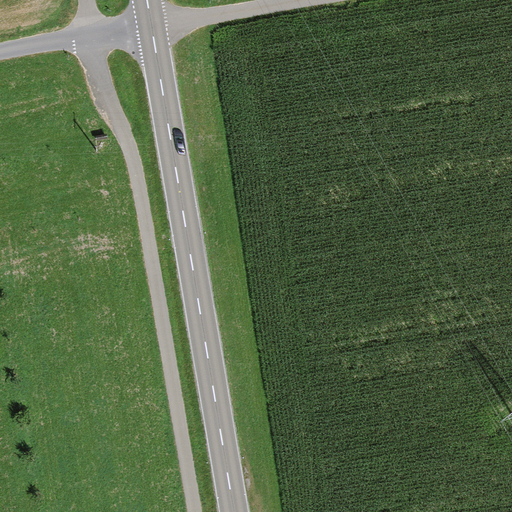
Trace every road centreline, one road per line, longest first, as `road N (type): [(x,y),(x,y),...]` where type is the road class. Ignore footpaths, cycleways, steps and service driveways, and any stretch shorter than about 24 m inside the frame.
road 1 (track): [(195,511),(139,183),(86,33),(86,0)]
road 2 (secondary): [(234,511),(151,25)]
road 3 (unclassified): [(0,51),(151,25)]
road 4 (unclassified): [(151,25),(298,0)]
